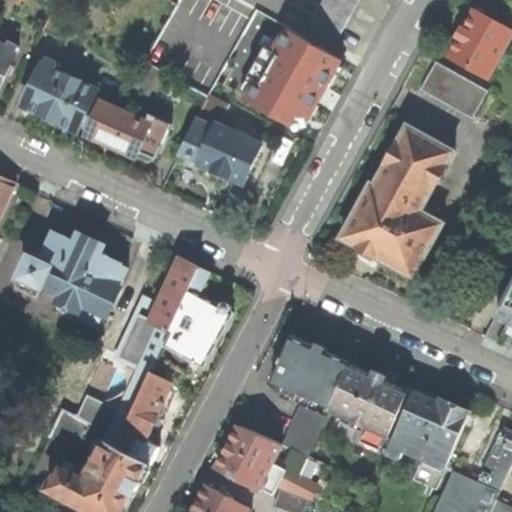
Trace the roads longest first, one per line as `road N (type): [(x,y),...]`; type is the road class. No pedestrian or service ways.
road 1 (residential): [(285,273),(0,141)]
road 2 (residential): [(285,273),(429,0)]
road 3 (residential): [(160,511),(285,273)]
road 4 (residential): [(511,376),(285,273)]
